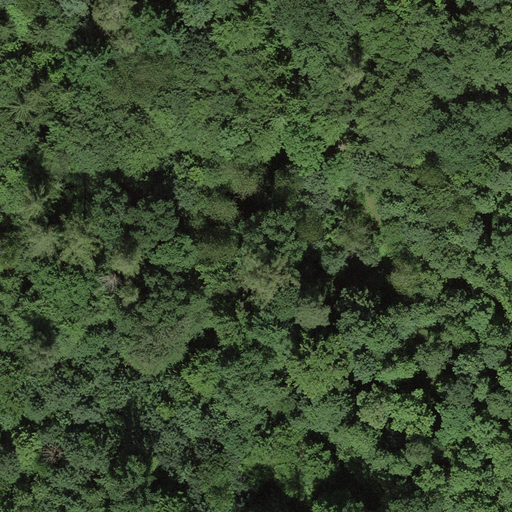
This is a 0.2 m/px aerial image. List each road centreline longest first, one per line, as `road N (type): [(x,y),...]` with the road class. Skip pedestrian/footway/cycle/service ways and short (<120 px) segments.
road 1 (track): [(262,0),(374,203),(467,511)]
road 2 (track): [(511,184),(429,183),(374,203)]
